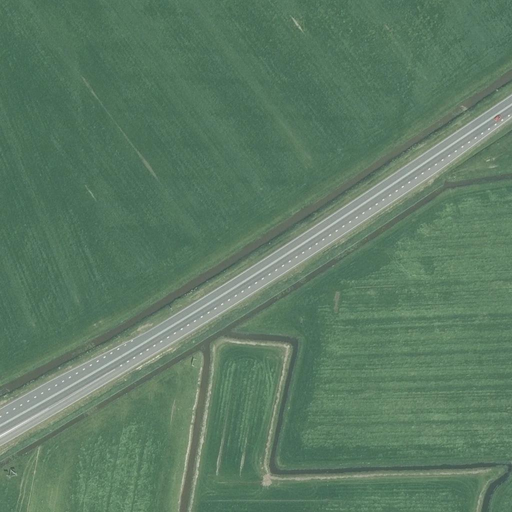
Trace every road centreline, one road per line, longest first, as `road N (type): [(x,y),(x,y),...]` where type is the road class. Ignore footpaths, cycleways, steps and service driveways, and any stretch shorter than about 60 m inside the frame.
road 1 (trunk): [(134,348),(511,104)]
road 2 (trunk): [(0,442),(115,373),(134,348)]
road 3 (trunk): [(0,424),(134,348)]
